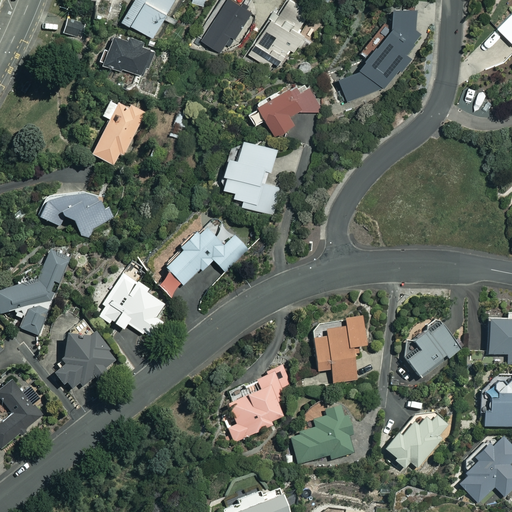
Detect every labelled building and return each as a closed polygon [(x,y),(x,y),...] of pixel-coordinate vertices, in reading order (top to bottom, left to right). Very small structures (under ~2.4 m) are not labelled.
[(131,0),(122,17),(154,34),(163,18),(168,21),(179,0),(131,0)] [(308,15),(286,0),(285,0),(277,13),(274,10),(246,52),(269,68),(273,61),(287,71),(309,39),(297,31),(308,15)] [(408,0),(392,0),(391,25),(376,43),(369,38),(359,51),(366,56),(358,66),(337,74),(347,99),(385,86),(414,49),(411,47),(421,35),(415,26),(417,1),(408,0)] [(511,9),(496,26),(511,42),(511,9)] [(103,47),(98,62),(121,70),(122,67),(144,75),(154,46),(115,33),(110,49),(103,47)] [(319,102),(304,73),(286,82),(288,85),(257,100),(259,104),(247,110),(254,124),(266,118),(274,133),(294,123),(289,114),(298,110),(319,110),(319,102)] [(127,107),(108,98),(100,114),(108,118),(91,153),(113,164),(118,153),(123,155),(145,112),(128,104),(127,107)] [(243,134),(241,141),(234,142),(230,146),(223,170),(228,171),(223,185),(235,189),(234,195),(244,198),(242,205),(270,214),(279,186),(266,182),(278,145),(243,134)] [(85,193),(48,195),(38,216),(59,226),(63,216),(73,220),(80,235),(89,238),(93,228),(114,217),(107,204),(101,207),(99,198),(85,193)] [(216,231),(203,220),(180,245),(181,247),(162,268),(168,274),(159,285),(169,294),(180,282),(183,284),(199,267),(202,270),(212,259),(224,270),(245,247),(221,225),(216,231)] [(0,311),(14,310),(15,316),(19,317),(18,327),(40,335),(70,257),(48,249),(38,277),(0,287),(0,311)] [(147,288),(125,273),(96,313),(109,322),(111,319),(123,328),(126,322),(147,336),(159,318),(156,316),(164,304),(145,290),(147,288)] [(511,313),(503,313),(503,317),(486,317),(487,353),(507,353),(507,363),(511,363),(511,313)] [(364,343),(360,314),(343,316),(344,323),(323,325),(324,330),(311,332),(316,369),(330,368),(332,382),(356,379),(351,344),(364,343)] [(460,347),(440,320),(427,330),(425,327),(411,337),(418,346),(404,357),(420,378),(460,347)] [(93,328),(90,330),(66,330),(62,353),(59,355),(64,361),(52,370),(62,383),(65,380),(71,388),(78,382),(81,385),(94,375),(96,378),(110,367),(108,364),(115,358),(107,349),(109,347),(93,328)] [(0,350),(9,343),(0,331),(0,350)] [(227,426),(234,442),(273,424),(271,420),(283,415),(277,401),(285,397),(281,387),(291,383),(283,363),(265,370),(267,372),(256,377),(259,386),(226,401),(236,422),(227,426)] [(492,389),(479,389),(479,412),(482,412),(482,425),(511,425),(511,376),(493,376),(492,389)] [(22,392),(12,378),(0,387),(0,396),(1,398),(0,398),(0,418),(1,420),(0,421),(0,446),(41,415),(32,403),(39,398),(30,386),(22,392)] [(289,432),(296,463),(328,455),(329,459),(354,453),(342,402),(324,406),(326,414),(312,417),(314,426),(289,432)] [(397,430),(382,446),(394,457),(392,459),(402,468),(409,461),(416,468),(442,440),(436,434),(446,424),(434,413),(428,418),(424,414),(415,424),(411,420),(399,433),(397,430)] [(511,445),(500,434),(490,444),(486,440),(472,454),(476,458),(463,471),(466,473),(457,482),(477,502),(493,486),(503,496),(511,486),(511,467),(507,462),(511,457),(511,445)] [(261,492),(259,487),(236,496),(238,501),(220,508),(222,511),(288,511),(278,485),(261,492)]
